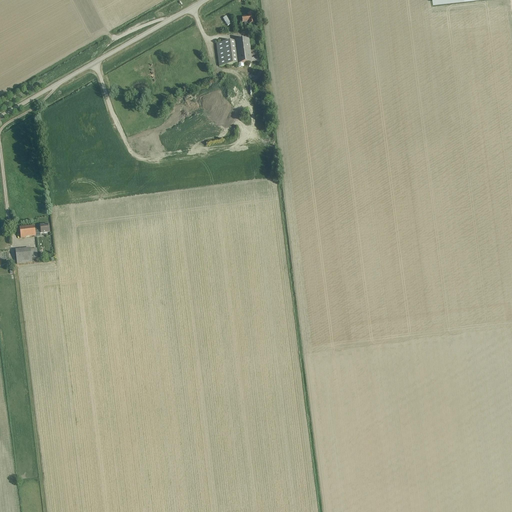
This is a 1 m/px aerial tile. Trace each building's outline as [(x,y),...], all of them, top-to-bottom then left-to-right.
[(242,22),(244,22),(245,25),(254,23),(253,13),(248,14),(248,17),(242,18),(242,22)] [(252,62),(249,40),(216,44),(219,67),(238,64),(243,63),(252,62)] [(259,50),(251,51),(252,61),(260,61),(259,50)] [(252,62),(253,70),(263,70),(262,61),(252,62)] [(20,229),(21,238),(40,236),(40,234),(49,233),(48,225),(40,226),(41,231),(35,232),(34,227),(20,229)] [(32,262),(31,255),(38,254),(37,249),(16,251),(17,264),(32,262)]
